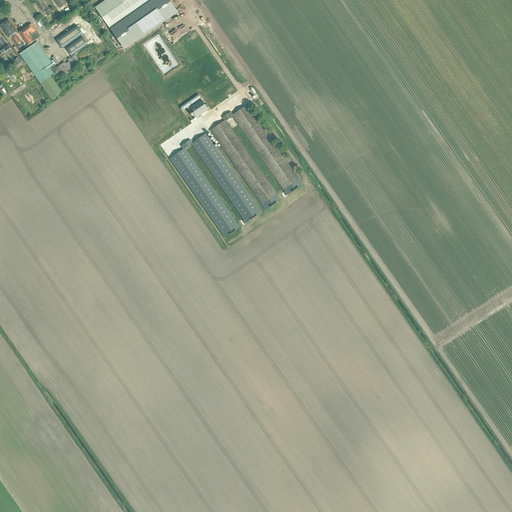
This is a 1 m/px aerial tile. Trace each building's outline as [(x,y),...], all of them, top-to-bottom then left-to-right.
[(40,0),(38,0),(36,2),(42,11),(43,10),(45,13),(45,12),(48,17),(52,14),(47,7),(42,0),(41,0),(41,1),(40,0)] [(54,0),(60,8),(66,4),(63,0),(54,0)] [(110,29),(150,0),(106,0),(95,8),(110,29)] [(165,20),(152,0),(122,21),(136,40),(165,20)] [(46,31),(49,29),(43,19),(41,20),(46,31)] [(12,39),(16,45),(21,42),(17,35),(16,35),(16,34),(18,33),(17,32),(17,31),(16,29),(15,29),(9,20),(5,23),(4,23),(1,25),(5,31),(4,32),(5,33),(6,33),(10,38),(12,37),(13,38),(12,39)] [(32,24),(19,33),(28,45),(40,36),(32,24)] [(77,25),(56,40),(62,49),(83,34),(77,25)] [(82,36),(66,47),(72,56),(88,45),(82,36)] [(0,54),(0,55),(10,48),(7,43),(1,47),(0,46),(0,54)] [(18,56),(51,102),(62,94),(50,78),(57,73),(61,80),(82,65),(75,56),(55,69),(37,43),(18,56)] [(254,98),(259,94),(254,86),(248,90),(254,98)] [(182,105),(184,109),(203,98),(201,94),(182,105)] [(201,100),(190,108),(197,118),(208,110),(201,100)] [(225,121),(210,131),(262,205),(277,195),(226,121),(233,117),(284,190),(299,179),(247,105),(233,115),(231,112),(222,118),(225,121)] [(184,149),(169,159),(225,238),(240,228),(185,149),(191,144),(246,224),(261,213),(206,134),(192,143),(190,140),(182,146),(184,149)]
